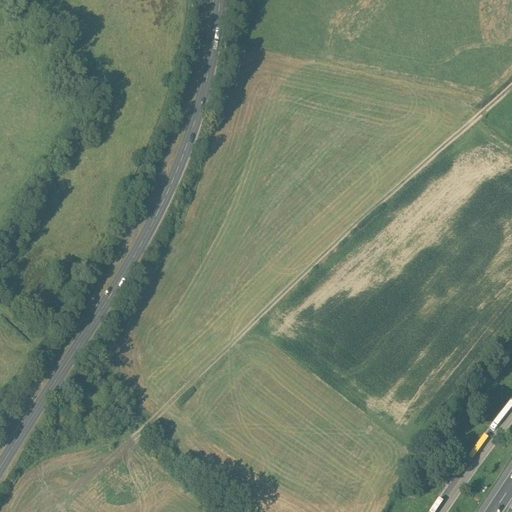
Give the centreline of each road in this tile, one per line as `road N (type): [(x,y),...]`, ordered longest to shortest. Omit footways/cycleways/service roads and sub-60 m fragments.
road 1 (track): [(47,456),(138,435),(511,89)]
road 2 (secondary): [(218,0),(203,93),(181,160),(121,275),(0,468)]
